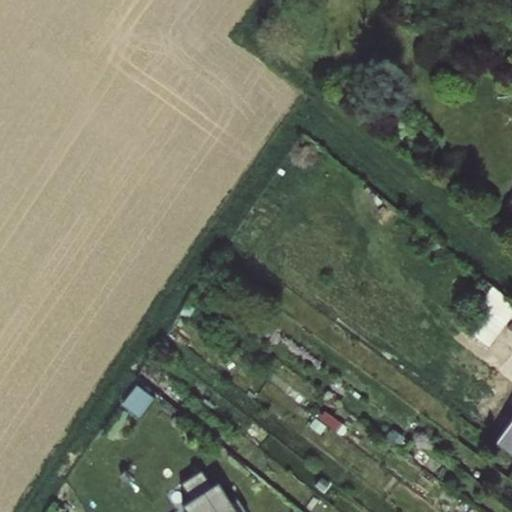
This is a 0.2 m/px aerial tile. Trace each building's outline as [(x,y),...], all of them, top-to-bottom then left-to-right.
[(466,324),(482,337),(511,300),(495,287),(466,324)] [(511,301),(511,300),(482,337),(492,343),(511,317),(511,301)] [(140,384),(125,405),(141,417),(156,397),(140,384)] [(511,419),(495,442),(511,455),(511,419)] [(244,511),(236,498),(229,502),(217,483),(211,487),(200,470),(179,484),(189,500),(181,506),(184,511),(244,511)]
